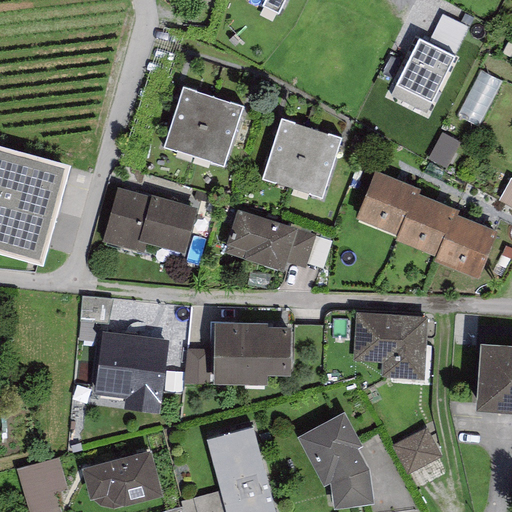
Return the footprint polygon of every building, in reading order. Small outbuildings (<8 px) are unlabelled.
[(265,0),(262,9),(278,17),(286,0),(265,0)] [(428,43),(454,56),(468,29),(442,16),(428,43)] [(454,56),(428,43),(419,39),(394,88),(433,108),(458,58),(454,56)] [(483,68),(461,115),(483,125),(505,78),(483,68)] [(193,161),(213,99),(182,90),(163,152),(193,161)] [(213,99),(193,161),(223,171),(243,109),(213,99)] [(292,192),(312,130),(281,121),(262,183),(292,192)] [(312,130),(292,192),(322,202),(342,140),(312,130)] [(455,165),(463,138),(443,131),(434,158),(455,165)] [(0,151),(0,258),(43,270),(70,171),(0,151)] [(420,193),(375,175),(355,222),(397,239),(415,196),(418,198),(420,193)] [(511,179),(502,202),(511,205),(511,179)] [(150,201),(117,191),(102,244),(143,256),(144,255),(182,265),(198,212),(150,199),(150,201)] [(418,198),(415,196),(397,239),(395,244),(436,261),(454,217),(457,219),(459,214),(418,198)] [(292,231),(236,214),(224,255),(243,261),(242,263),(283,275),(286,264),(296,233),(292,231)] [(457,219),(454,217),(436,261),(434,265),(478,283),(497,235),(457,219)] [(292,230),(292,231),(296,233),(286,264),(305,270),(306,265),(315,238),(315,237),(292,230)] [(331,243),(315,238),(306,265),(323,270),(331,243)] [(337,316),(335,334),(351,336),(353,318),(337,316)] [(427,321),(356,316),(353,363),(382,365),(382,380),(423,383),(427,321)] [(289,329),(214,328),(213,388),(267,389),(267,379),(288,380),(289,329)] [(168,344),(102,335),(94,398),(160,406),(168,344)] [(511,353),(480,351),(476,419),(511,421),(511,353)] [(344,416),(298,441),(323,492),(331,487),(332,511),(339,511),(372,508),(368,473),(357,453),(362,449),(344,416)] [(424,429),(392,450),(409,476),(441,455),(424,429)] [(276,511),(254,430),(206,443),(219,493),(224,511),(276,511)] [(150,443),(82,461),(91,494),(100,503),(113,506),(127,502),(126,499),(162,488),(150,443)] [(58,460),(16,472),(26,511),(59,511),(54,493),(66,490),(58,460)] [(224,511),(219,493),(181,504),(183,511),(224,511)]
